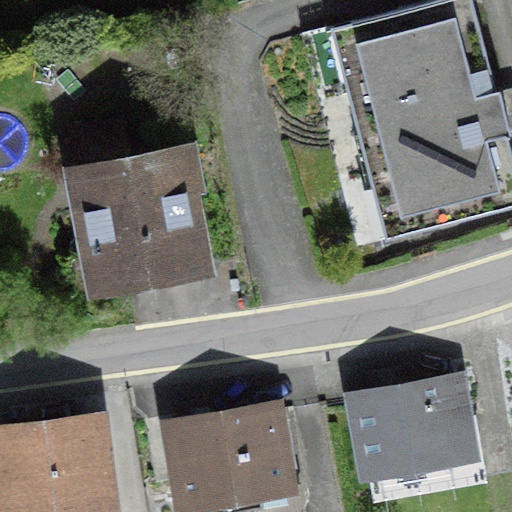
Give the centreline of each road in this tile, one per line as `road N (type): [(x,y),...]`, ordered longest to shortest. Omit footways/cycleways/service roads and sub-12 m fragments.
road 1 (residential): [(511,275),(358,321),(0,377)]
road 2 (unknown): [(292,332),(280,199),(234,24),(259,0)]
